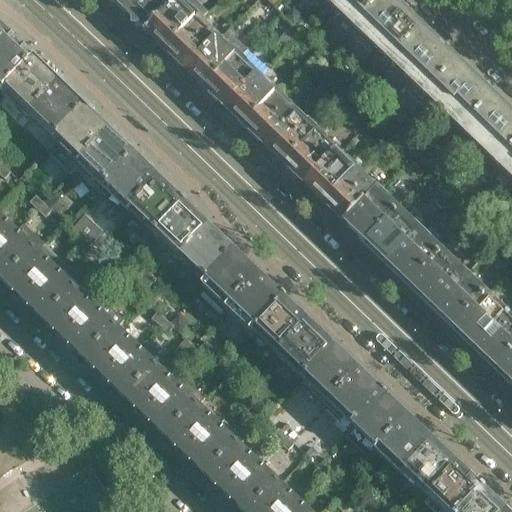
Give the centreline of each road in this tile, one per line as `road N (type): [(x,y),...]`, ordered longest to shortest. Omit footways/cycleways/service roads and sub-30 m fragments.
road 1 (tertiary): [(511,450),(38,0)]
road 2 (residential): [(0,322),(198,511)]
